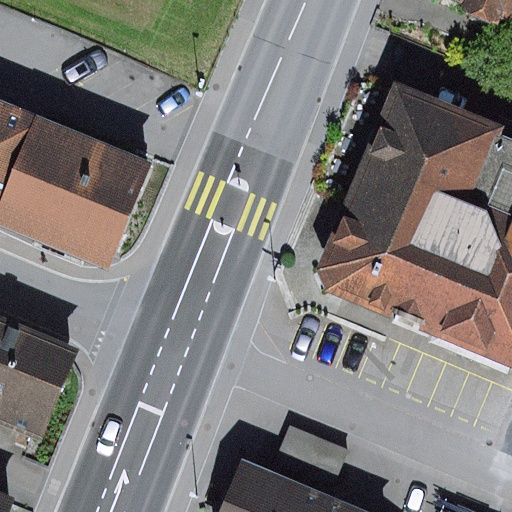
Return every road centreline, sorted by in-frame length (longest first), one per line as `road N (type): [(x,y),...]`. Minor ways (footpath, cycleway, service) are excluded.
road 1 (primary): [(315,0),(175,345)]
road 2 (residential): [(175,345),(511,481)]
road 3 (tertiary): [(175,345),(0,278)]
road 4 (primary): [(175,345),(111,511)]
